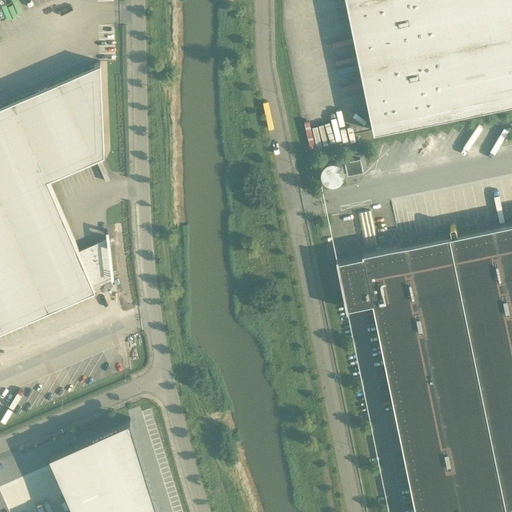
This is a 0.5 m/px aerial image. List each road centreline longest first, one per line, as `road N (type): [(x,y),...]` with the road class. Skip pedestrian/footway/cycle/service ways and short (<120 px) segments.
road 1 (unclassified): [(261,0),(262,64),(353,511)]
road 2 (unclassified): [(164,376),(141,187),(137,0)]
road 3 (unknown): [(328,201),(393,511)]
road 4 (unclassified): [(0,447),(164,376)]
road 5 (unclassified): [(202,511),(164,376)]
